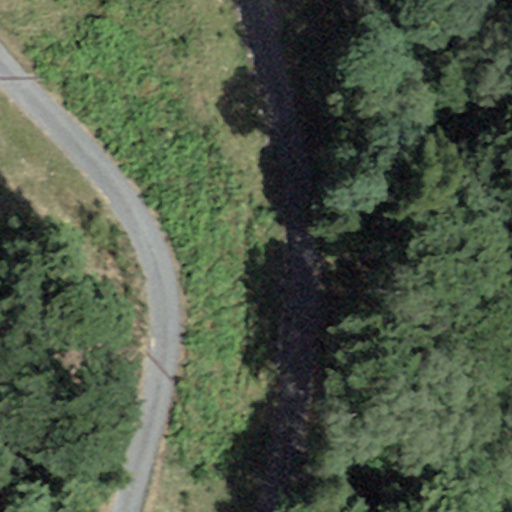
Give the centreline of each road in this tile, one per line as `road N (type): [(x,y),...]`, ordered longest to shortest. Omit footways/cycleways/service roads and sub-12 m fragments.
road 1 (unclassified): [(253,0),(295,184),(303,264),(300,357),(269,511)]
road 2 (unclassified): [(121,511),(156,366),(156,269),(122,200),(0,64)]
